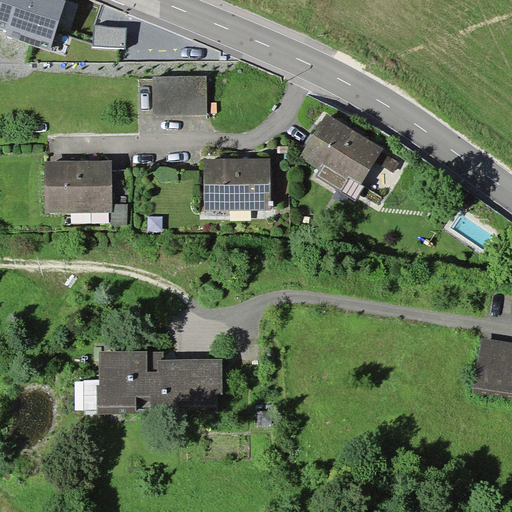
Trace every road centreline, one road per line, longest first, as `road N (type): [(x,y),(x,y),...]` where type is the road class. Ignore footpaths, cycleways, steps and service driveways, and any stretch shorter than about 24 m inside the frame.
road 1 (tertiary): [(511,191),(354,83),(158,0)]
road 2 (residential): [(511,332),(304,297),(223,317),(186,302)]
road 3 (track): [(0,263),(121,269),(186,302)]
